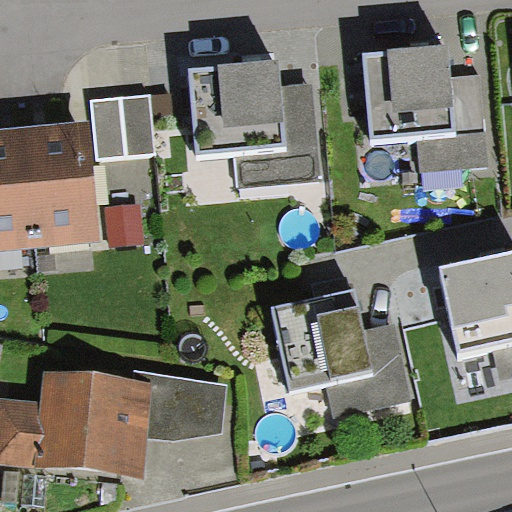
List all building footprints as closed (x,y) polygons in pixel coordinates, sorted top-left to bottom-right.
[(445,52),(365,60),(372,142),(419,138),(487,132),(482,81),(448,85),(445,52)] [(281,66),(191,75),(199,158),(238,154),(241,191),(325,182),(315,89),(284,92),(281,66)] [(149,95),(92,101),(98,160),(155,154),(149,95)] [(89,122),(0,129),(0,249),(100,241),(89,122)] [(487,132),(419,138),(422,173),(490,167),(487,132)] [(139,206),(107,210),(110,247),(143,243),(139,206)] [(511,252),(443,268),(462,356),(494,349),(501,381),(511,378),(511,252)] [(359,299),(274,316),(291,394),(331,386),(337,415),(415,399),(401,330),(367,337),(359,299)] [(134,370),(133,382),(155,384),(149,439),(171,441),(222,434),(228,385),(134,370)] [(41,402),(1,397),(0,403),(0,464),(144,481),(149,439),(155,384),(133,382),(45,371),(41,402)]
